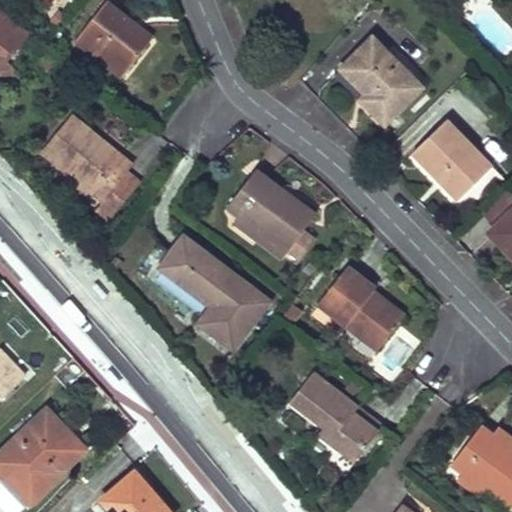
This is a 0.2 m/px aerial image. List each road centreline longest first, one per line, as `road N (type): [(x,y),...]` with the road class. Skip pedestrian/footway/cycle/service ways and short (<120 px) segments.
road 1 (residential): [(199,0),(236,83),(335,163),(511,344)]
road 2 (primary): [(258,511),(0,211)]
